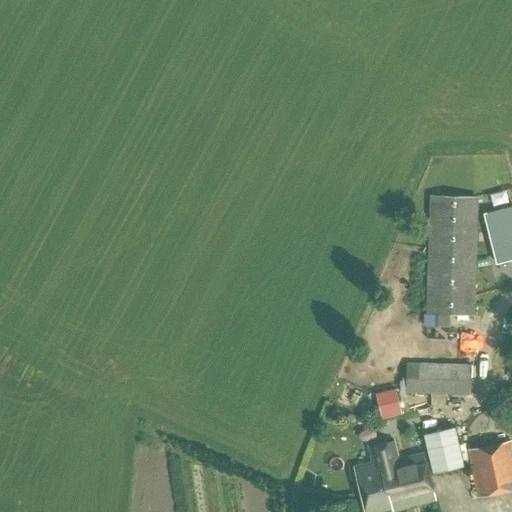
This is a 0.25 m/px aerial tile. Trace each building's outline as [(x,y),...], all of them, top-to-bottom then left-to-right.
[(473,316),(476,197),(432,196),(428,314),(473,316)] [(511,258),(511,206),(484,213),(496,262),(511,258)] [(406,392),(427,393),(470,394),(471,366),(407,363),(406,392)] [(474,474),(511,466),(511,446),(511,442),(469,451),(474,474)] [(361,494),(429,477),(424,453),(395,460),(393,452),(373,457),(374,462),(354,467),(361,494)] [(511,466),(474,474),(479,497),(511,490),(511,466)] [(260,511),(257,476),(231,478),(232,490),(221,491),(223,508),(237,507),(237,511),(260,511)] [(392,511),(393,511),(436,500),(429,477),(361,494),(365,511),(392,511)]
